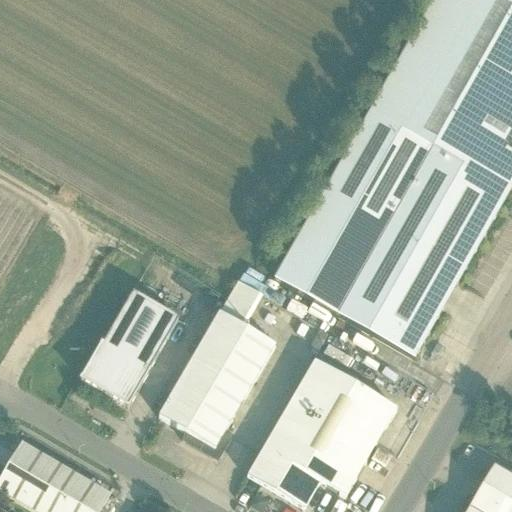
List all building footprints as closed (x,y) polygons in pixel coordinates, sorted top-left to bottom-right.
[(511,0),(436,0),(390,81),(511,150),(511,0)] [(509,195),(511,189),(511,150),(390,81),(370,116),(453,163),(509,195)] [(358,330),(453,163),(370,116),(275,283),(358,330)] [(414,362),(509,195),(453,163),(358,330),(414,362)] [(162,274),(156,289),(171,295),(177,280),(162,274)] [(263,299),(262,298),(237,284),(220,316),(159,420),(187,436),(183,443),(213,461),(221,458),(232,439),(226,435),(276,349),(245,331),(263,299)] [(103,348),(148,375),(178,323),(133,296),(103,348)] [(449,352),(471,362),(475,353),(453,343),(449,352)] [(149,375),(148,375),(103,348),(102,348),(81,384),(128,412),(149,375)] [(300,511),(304,511),(306,510),(320,486),(345,501),(397,413),(315,365),(247,481),(300,511)] [(101,511),(110,498),(23,447),(8,472),(4,470),(0,477),(0,495),(29,511),(101,511)] [(470,511),(511,511),(511,480),(493,470),(476,500),(469,496),(462,507),(470,511)]
